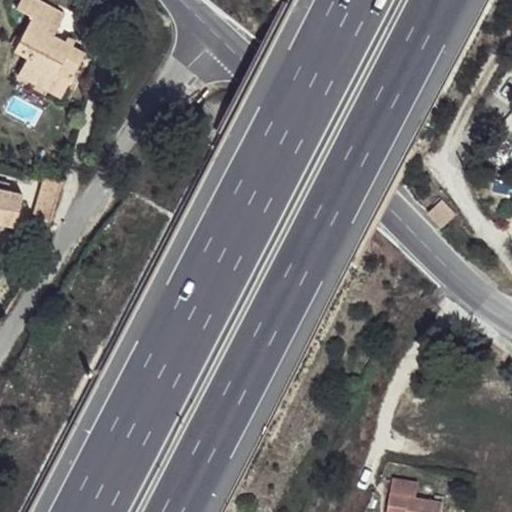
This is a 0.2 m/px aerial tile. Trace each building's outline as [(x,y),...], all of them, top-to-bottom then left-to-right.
[(28,0),(25,13),(38,16),(41,0),(28,0)] [(41,18),(35,41),(88,59),(91,51),(60,42),(69,5),(52,0),(41,0),(38,16),(41,18)] [(46,58),(41,77),(65,84),(67,78),(82,82),(88,59),(35,41),(32,55),(46,58)] [(41,77),(38,89),(62,96),(65,84),(41,77)] [(44,178),(28,211),(43,218),(60,183),(44,178)] [(0,207),(9,209),(13,192),(0,187),(0,207)] [(28,211),(19,227),(35,233),(43,218),(28,211)] [(390,495),(388,511),(417,511),(419,499),(390,495)] [(443,511),(445,500),(419,496),(419,499),(417,511),(443,511)]
